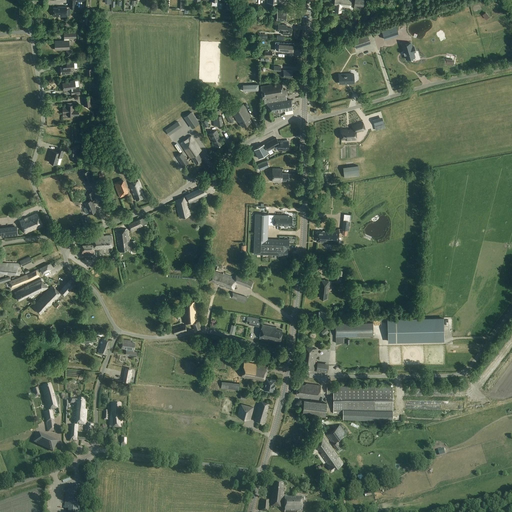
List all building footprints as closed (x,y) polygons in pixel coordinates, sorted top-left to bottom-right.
[(351,7),(351,0),(334,0),(334,4),(335,4),(335,11),(341,12),(341,6),(351,7)] [(363,9),(364,0),(354,0),(354,8),(363,9)] [(70,9),(67,9),(67,7),(61,7),(61,8),(54,8),(54,17),(67,17),(67,15),(70,16),(70,9)] [(286,20),(286,14),(285,14),(286,10),(271,9),(271,13),(277,13),(277,19),(286,20)] [(404,21),(408,33),(409,35),(436,27),(431,13),(404,21)] [(291,35),(292,28),(286,28),(286,25),(278,24),(277,31),(283,31),(283,34),(291,35)] [(384,40),(399,36),(396,26),(381,30),(384,40)] [(353,39),(356,49),(371,45),(368,35),(353,39)] [(60,51),(60,49),(70,49),(69,41),(55,41),(55,50),(56,50),(56,51),(60,51)] [(293,52),(294,44),(275,43),(275,51),(293,52)] [(411,43),(402,45),(404,52),(403,52),(404,55),(405,55),(406,59),(415,57),(413,52),(415,52),(414,46),(412,47),(411,43)] [(61,75),(70,74),(70,69),(74,68),(74,63),(67,63),(67,67),(60,67),(61,75)] [(283,70),(280,70),(281,67),(273,66),(273,71),(280,71),(280,73),(283,74),(283,77),(292,77),(292,71),(283,70)] [(353,74),(339,75),(339,84),(354,83),(353,74)] [(71,83),(63,84),(64,91),(66,91),(71,90),(72,93),(72,95),(73,95),(80,94),(79,87),(76,88),(76,87),(75,81),(71,82),(71,83)] [(283,90),(282,83),(261,86),(263,99),(265,99),(268,119),(274,118),(273,114),(278,113),(280,112),(293,109),(291,100),(287,101),(286,95),(287,95),(286,89),(283,90)] [(84,107),(92,106),(91,95),(83,96),(84,107)] [(74,109),(74,105),(67,105),(67,107),(63,107),(63,116),(73,116),(79,116),(79,109),(74,109)] [(252,122),(249,118),(251,117),(244,105),(232,112),(238,122),(239,121),(243,127),(252,122)] [(214,116),(213,116),(214,126),(223,125),(221,110),(213,111),(214,116)] [(200,123),(191,111),(184,116),(192,128),(200,123)] [(230,123),(234,121),(229,112),(225,115),(230,123)] [(169,136),(182,127),(178,122),(165,130),(169,136)] [(352,128),(352,129),(350,130),(346,130),(341,130),(341,135),(341,140),(345,139),(345,140),(356,140),(356,138),(356,132),(364,130),(362,123),(351,126),(352,128)] [(321,131),(321,137),(335,137),(336,129),(330,129),(329,131),(321,131)] [(216,148),(222,144),(218,135),(219,135),(217,130),(209,134),(216,148)] [(203,160),(198,153),(201,151),(191,136),(181,143),(184,147),(191,158),(192,157),(196,164),(203,160)] [(277,141),(276,138),(254,149),(258,159),(265,155),(269,153),(268,151),(274,147),(278,145),(278,150),(288,149),(288,145),(289,145),(289,142),(287,140),(285,140),(285,141),(277,141)] [(62,158),(64,151),(58,149),(57,152),(53,151),(50,163),(57,165),(60,157),(62,158)] [(189,162),(182,153),(176,157),(183,166),(189,162)] [(259,170),(269,166),(267,161),(257,165),(259,170)] [(344,178),(359,177),(358,166),(343,167),(344,178)] [(282,182),(288,182),(288,173),(282,173),(282,168),(273,168),(272,181),(282,182)] [(92,181),(88,170),(82,172),(86,183),(92,181)] [(120,197),(129,194),(128,191),(129,191),(124,179),(114,183),(120,197)] [(136,200),(144,197),(140,189),(142,188),(139,180),(130,184),(136,200)] [(190,205),(208,196),(203,187),(186,196),(190,205)] [(89,214),(97,211),(93,200),(95,199),(92,192),(87,194),(90,201),(85,203),(87,207),(85,208),(84,209),(86,213),(87,213),(89,213),(89,214)] [(180,218),(190,215),(186,196),(176,201),(180,218)] [(26,233),(41,227),(41,225),(42,225),(37,213),(20,220),(26,233)] [(267,240),(268,239),(268,238),(268,235),(268,225),(281,225),(291,225),(292,226),(292,217),(288,217),(288,215),(280,215),(278,215),(274,215),(274,216),(269,216),(269,215),(256,214),(255,239),(254,254),(278,255),(278,256),(287,256),(288,248),(289,248),(289,239),(286,239),(282,239),(280,239),(279,239),(279,240),(267,240)] [(140,219),(128,224),(132,233),(143,227),(140,219)] [(343,221),(342,230),(349,231),(350,221),(343,221)] [(13,226),(7,227),(7,228),(8,231),(1,231),(2,235),(8,234),(14,234),(14,230),(14,227),(13,226)] [(119,251),(130,250),(127,229),(116,231),(119,251)] [(338,244),(338,230),(326,230),(325,232),(316,232),(316,241),(324,242),(324,243),(338,244)] [(104,236),(104,235),(94,236),(94,244),(80,245),(81,256),(94,255),(94,249),(106,248),(112,247),(112,236),(104,236)] [(20,268),(20,263),(18,263),(5,263),(0,263),(0,273),(2,274),(2,273),(5,273),(5,275),(19,275),(19,271),(17,271),(17,268),(20,268)] [(43,274),(51,270),(48,264),(39,268),(43,274)] [(11,288),(29,281),(39,276),(36,270),(26,275),(9,282),(11,288)] [(234,281),(252,288),(254,282),(245,279),(241,277),(237,276),(235,275),(235,277),(227,274),(223,272),(223,273),(222,272),(222,273),(213,270),(209,280),(219,283),(218,285),(219,285),(221,286),(222,284),(228,286),(227,288),(233,290),(234,290),(234,288),(235,286),(233,285),(234,281)] [(341,276),(341,270),(332,270),(332,275),(334,276),(334,282),(340,282),(340,276),(341,276)] [(28,285),(15,292),(18,300),(30,294),(31,296),(40,292),(39,291),(44,289),(44,290),(48,288),(45,283),(44,283),(41,279),(28,285)] [(329,287),(329,280),(319,279),(318,290),(320,290),(319,297),(327,298),(328,292),(327,292),(328,287),(329,287)] [(59,291),(61,293),(64,295),(73,285),(75,284),(71,281),(70,280),(59,291)] [(50,306),(61,293),(59,291),(53,286),(33,306),(41,313),(49,305),(50,306)] [(195,309),(194,302),(184,303),(185,309),(184,309),(184,324),(193,324),(195,330),(200,329),(197,320),(196,320),(195,309)] [(259,327),(261,319),(247,316),(246,321),(249,322),(249,325),(259,327)] [(388,320),(388,341),(445,340),(445,319),(388,320)] [(373,323),(357,323),(336,323),(336,336),(336,343),(344,343),(344,339),(344,336),(373,336),(373,323)] [(175,334),(187,331),(185,325),(173,328),(175,334)] [(280,341),(282,331),(276,329),(276,328),(262,325),(259,338),(271,340),(271,339),(280,341)] [(109,347),(111,340),(103,337),(100,346),(101,346),(99,352),(106,355),(108,350),(107,349),(108,347),(109,347)] [(135,343),(130,343),(131,341),(128,341),(122,340),(121,348),(121,349),(126,350),(130,351),(129,356),(137,357),(137,352),(134,351),(134,350),(135,343)] [(300,369),(313,370),(316,349),(304,347),(304,352),(303,354),(301,356),(300,369)] [(274,392),(276,379),(265,377),(267,366),(244,362),(241,377),(266,381),(264,390),(274,392)] [(316,371),(327,372),(328,365),(317,364),(316,371)] [(125,371),(123,381),(130,382),(131,376),(132,376),(132,373),(125,371)] [(485,383),(490,379),(487,375),(482,379),(485,383)] [(239,392),(239,383),(221,383),(221,392),(239,392)] [(320,385),(305,383),(303,384),(297,383),(295,395),(300,395),(300,397),(302,397),(318,400),(320,385)] [(47,407),(46,407),(48,412),(45,413),(47,423),(48,432),(55,431),(52,410),(59,408),(55,395),(53,395),(50,384),(41,387),(46,404),(47,407)] [(393,421),(393,385),(327,386),(327,393),(333,393),(333,413),(343,413),(343,419),(393,421)] [(71,399),(70,404),(76,404),(74,425),(70,425),(69,430),(71,431),(71,433),(69,433),(68,441),(76,441),(78,426),(86,426),(87,411),(85,410),(86,400),(71,399)] [(265,423),(269,411),(267,411),(269,403),(260,400),(254,420),(265,423)] [(325,417),(327,403),(304,400),(302,414),(325,417)] [(120,416),(121,404),(111,404),(111,414),(110,414),(110,428),(122,429),(122,416),(120,416)] [(250,420),(254,407),(240,404),(237,416),(250,420)] [(93,434),(93,423),(87,423),(87,427),(85,427),(85,434),(93,434)] [(331,444),(346,433),(339,425),(325,436),(331,444)] [(32,443),(34,443),(53,453),(58,442),(36,431),(34,436),(35,436),(32,443)] [(343,464),(329,445),(323,437),(314,444),(319,451),(320,450),(322,453),(321,454),(328,463),(329,465),(328,466),(332,472),(343,464)] [(339,441),(338,440),(333,445),(337,450),(343,445),(339,440),(339,441)] [(283,495),(283,494),(284,484),(274,483),(273,494),(272,494),(271,507),(282,508),(284,496),(283,495)] [(81,510),(82,486),(66,485),(65,509),(69,509),(68,511),(76,511),(77,510),(81,510)] [(302,509),(301,501),(303,501),(302,497),(285,497),(285,511),(302,511),(303,509),(302,509)] [(268,511),(269,500),(261,500),(260,511),(268,511)]
